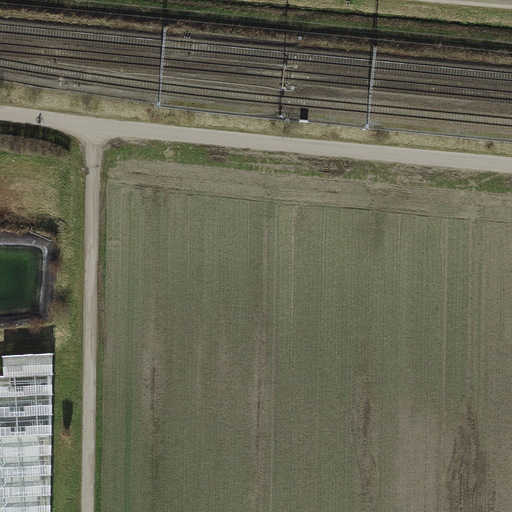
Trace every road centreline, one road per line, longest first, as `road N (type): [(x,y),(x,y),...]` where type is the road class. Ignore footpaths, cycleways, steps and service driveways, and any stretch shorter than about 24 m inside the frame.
road 1 (track): [(511,166),(0,113)]
road 2 (track): [(96,128),(89,511)]
